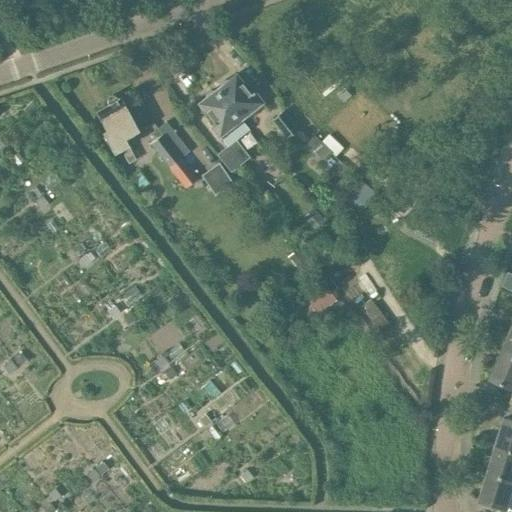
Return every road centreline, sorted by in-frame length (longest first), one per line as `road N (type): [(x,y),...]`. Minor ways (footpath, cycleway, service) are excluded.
road 1 (residential): [(511,181),(458,338),(444,511)]
road 2 (residential): [(0,73),(205,0)]
